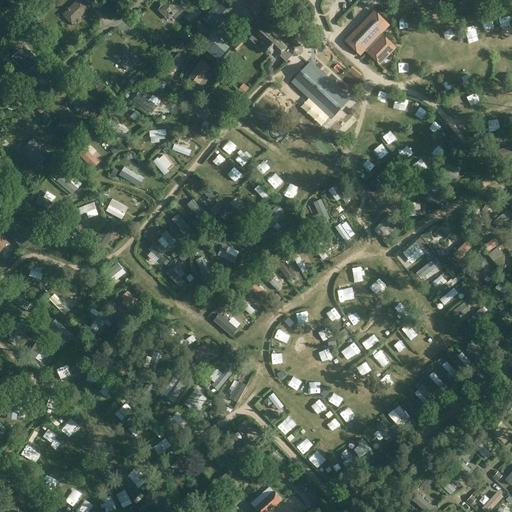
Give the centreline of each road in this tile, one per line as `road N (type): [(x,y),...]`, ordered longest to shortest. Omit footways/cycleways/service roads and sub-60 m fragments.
road 1 (track): [(231,416),(251,397),(262,333),(277,313),(337,266),(375,253),(374,225),(347,157),(368,74),(326,35)]
road 2 (track): [(368,74),(436,107),(483,171),(485,186),(400,248),(375,253)]
road 3 (track): [(332,511),(511,357)]
road 4 (unknown): [(0,75),(44,89),(150,0)]
